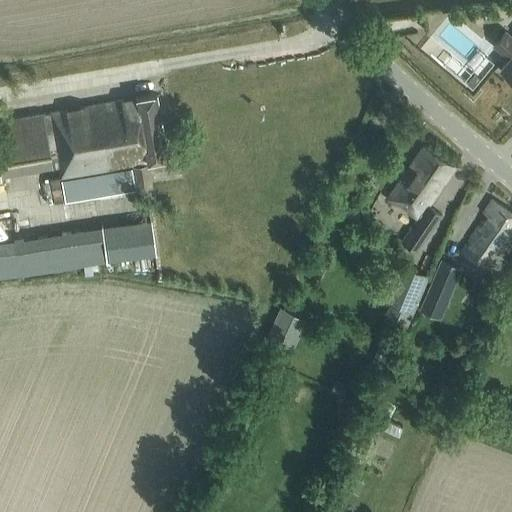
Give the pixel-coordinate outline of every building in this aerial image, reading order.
[(492,44),(507,57),(499,67),(511,77),(511,36),(504,30),(492,44)] [(59,175),(131,163),(139,161),(167,156),(155,92),(136,96),(135,95),(48,111),(48,112),(41,113),(41,112),(0,119),(0,163),(1,170),(57,161),(59,175)] [(423,144),(386,196),(416,217),(408,229),(423,240),(441,213),(427,203),(453,166),(423,144)] [(150,163),(60,179),(64,200),(154,183),(150,163)] [(39,191),(26,196),(31,209),(44,204),(39,191)] [(482,218),(466,243),(460,252),(482,267),(511,224),(511,211),(491,197),(482,210),(487,214),(484,219),(482,218)] [(41,211),(45,224),(70,218),(67,204),(41,211)] [(150,217),(100,223),(105,260),(114,258),(147,254),(155,253),(154,241),(150,217)] [(0,275),(105,260),(100,223),(0,239),(0,275)] [(437,315),(458,265),(440,258),(420,308),(437,315)] [(404,325),(411,309),(413,310),(428,272),(398,260),(383,297),(389,300),(382,316),(404,325)] [(297,315),(282,309),(281,310),(281,311),(265,346),(274,350),(280,352),(297,315)] [(407,415),(397,409),(405,394),(391,385),(375,411),(400,426),(407,415)]
